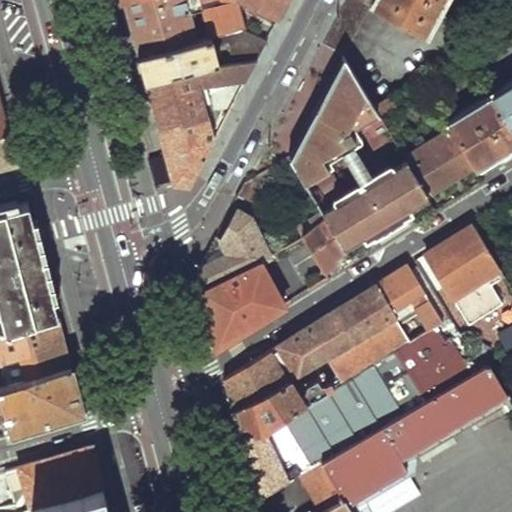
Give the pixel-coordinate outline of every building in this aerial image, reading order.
[(133,0),(123,3),(129,26),(137,55),(195,40),(190,20),(205,15),(234,8),(232,4),(231,0),(133,0)] [(287,0),(231,0),(232,4),(278,19),(287,3),(287,0)] [(373,0),(371,4),(421,31),(438,1),(438,0),(373,0)] [(234,8),(205,15),(211,37),(215,36),(243,29),(234,8)] [(195,40),(137,55),(140,67),(144,82),(153,80),(218,64),(222,63),(257,58),(273,30),(243,29),(215,36),(217,41),(226,38),(230,57),(217,60),(211,37),(195,40)] [(344,82),(351,74),(338,57),(327,77),(344,82)] [(218,64),(153,80),(155,88),(146,91),(154,119),(167,169),(171,184),(190,186),(214,140),(217,136),(214,135),(201,86),(246,79),(257,58),(222,63),(218,64)] [(317,207),(344,248),(363,236),(382,225),(359,187),(343,197),(339,190),(322,163),(359,140),(355,134),(363,130),(365,133),(381,123),(377,116),(371,106),(351,74),(344,82),(327,77),(284,157),(317,207)] [(144,82),(146,91),(155,88),(153,80),(144,82)] [(511,81),(490,95),(491,97),(511,129),(511,81)] [(387,96),(371,106),(377,116),(393,108),(387,96)] [(511,129),(491,97),(481,103),(508,147),(511,144),(511,129)] [(0,135),(9,133),(6,119),(1,103),(0,103),(0,135)] [(481,103),(445,125),(450,134),(473,168),(508,147),(481,103)] [(0,167),(17,163),(14,150),(9,133),(0,135),(0,167)] [(473,169),(473,168),(450,134),(428,148),(423,140),(413,146),(418,154),(412,158),(434,193),(473,169)] [(391,168),(371,180),(396,216),(411,207),(428,196),(405,159),(391,168)] [(387,161),(362,176),(366,183),(371,180),(391,168),(387,161)] [(269,166),(244,181),(234,200),(240,203),(243,198),(259,208),(267,195),(258,189),(276,178),(269,166)] [(362,176),(339,190),(343,197),(359,187),(366,183),(362,176)] [(390,220),(396,216),(371,180),(366,183),(390,220)] [(366,183),(359,187),(382,225),(390,220),(366,183)] [(0,332),(58,315),(50,284),(35,224),(29,202),(0,208),(0,332)] [(238,210),(230,207),(200,264),(226,249),(222,241),(238,210)] [(317,207),(295,225),(302,237),(312,253),(320,265),(344,248),(317,207)] [(390,220),(395,228),(416,215),(411,207),(396,216),(390,220)] [(226,249),(200,264),(201,287),(263,257),(267,255),(248,215),(238,210),(222,241),(226,249)] [(382,225),(363,236),(369,245),(395,228),(390,220),(382,225)] [(452,236),(425,253),(466,323),(500,303),(489,284),(504,276),(473,223),(452,236)] [(302,237),(278,249),(289,266),(312,253),(302,237)] [(350,257),(344,248),(320,265),(324,273),(350,257)] [(263,257),(201,287),(208,316),(215,346),(284,303),(263,257)] [(415,259),(408,264),(440,321),(434,325),(450,352),(464,344),(415,259)] [(395,271),(383,278),(390,290),(383,295),(396,316),(414,305),(420,313),(429,328),(434,325),(440,321),(408,264),(395,271)] [(383,278),(376,283),(383,295),(390,290),(383,278)] [(354,297),(333,310),(354,340),(396,316),(383,295),(376,283),(354,297)] [(414,305),(396,316),(401,325),(420,313),(414,305)] [(354,340),(333,310),(319,318),(223,377),(228,393),(236,423),(239,435),(409,339),(401,325),(396,316),(354,340)] [(0,368),(0,369),(0,384),(71,364),(64,337),(58,315),(0,332),(0,368)] [(409,339),(239,435),(243,450),(251,482),(255,497),(296,474),(319,460),(377,426),(477,367),(464,344),(450,352),(434,325),(429,328),(409,339)] [(511,326),(498,335),(506,350),(511,346),(511,326)] [(504,396),(484,363),(477,367),(377,426),(396,459),(504,396)] [(0,411),(50,396),(55,417),(82,409),(76,384),(71,364),(0,384),(0,411)] [(0,433),(55,417),(50,396),(0,411),(0,433)] [(504,396),(396,459),(400,465),(499,407),(508,402),(504,396)] [(511,409),(508,402),(499,407),(505,417),(511,413),(511,409)] [(377,426),(319,460),(339,493),(396,459),(377,426)] [(16,465),(26,499),(13,504),(12,500),(0,503),(0,511),(4,511),(27,506),(102,486),(96,465),(90,444),(16,465)] [(339,493),(348,508),(405,474),(400,465),(396,459),(339,493)] [(319,460),(296,474),(318,511),(350,511),(348,508),(339,493),(319,460)] [(27,506),(29,511),(108,511),(102,486),(27,506)]
